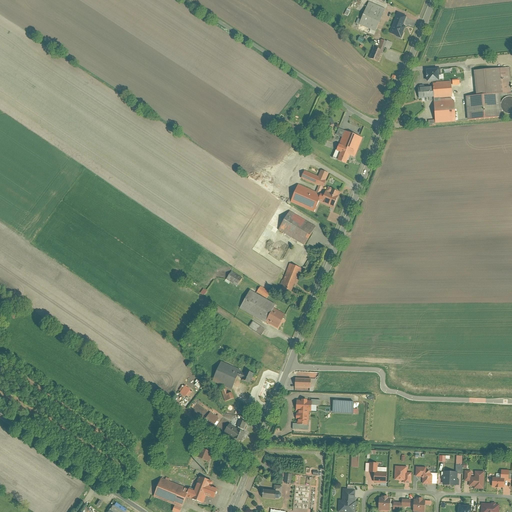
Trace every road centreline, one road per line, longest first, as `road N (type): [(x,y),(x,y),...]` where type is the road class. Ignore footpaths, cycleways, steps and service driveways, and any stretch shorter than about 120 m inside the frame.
road 1 (tertiary): [(291,366),(384,130)]
road 2 (unclassified): [(384,130),(186,0)]
road 3 (residential): [(291,366),(376,369),(383,388),(412,397),(511,401)]
road 4 (tertiary): [(143,511),(0,417)]
road 5 (residential): [(511,497),(376,490),(362,511)]
road 6 (tertiary): [(384,130),(434,0)]
